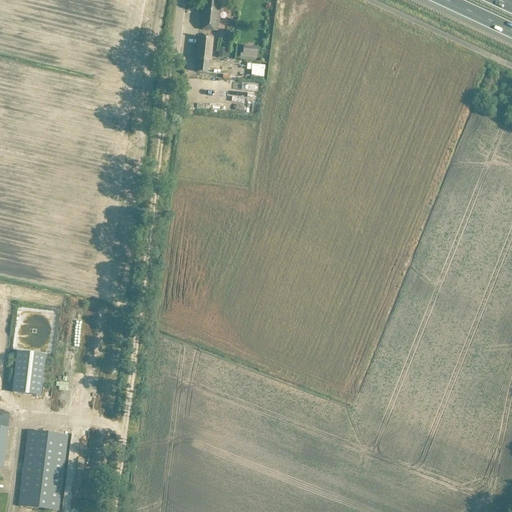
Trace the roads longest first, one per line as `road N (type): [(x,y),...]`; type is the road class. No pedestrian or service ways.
road 1 (track): [(168,17),(104,511)]
road 2 (unclassified): [(511,60),(383,0)]
